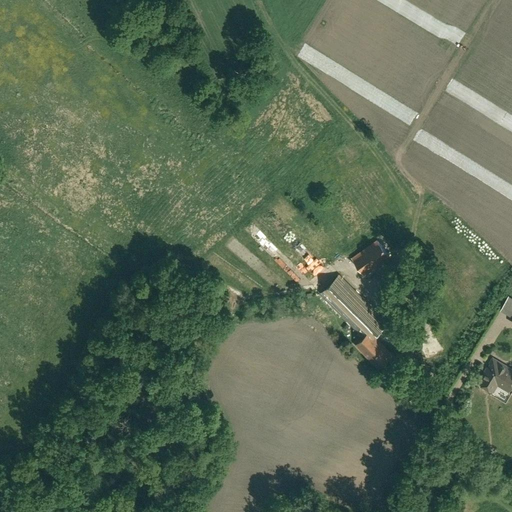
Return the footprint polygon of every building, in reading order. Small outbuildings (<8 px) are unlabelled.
[(350,201),(344,193),(349,190),(347,186),(339,192),(334,184),(329,188),(342,206),(350,201)] [(342,252),(411,210),(404,200),(335,242),(342,252)] [(475,240),(441,213),(428,229),(479,269),(489,257),(481,250),(477,255),(468,249),(475,240)] [(390,257),(377,240),(352,257),(365,276),(390,257)] [(387,323),(339,275),(320,294),(364,337),(356,345),(378,367),(392,353),(374,336),(387,323)] [(478,382),(481,384),(481,385),(489,391),(490,390),(493,391),(497,384),(508,391),(511,384),(511,369),(493,358),(478,382)]
